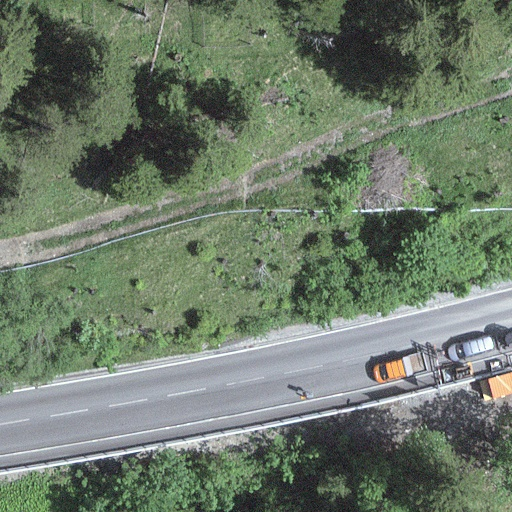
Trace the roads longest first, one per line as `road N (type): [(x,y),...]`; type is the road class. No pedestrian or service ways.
road 1 (track): [(511,79),(118,230),(0,256)]
road 2 (secondary): [(0,427),(395,354),(511,323)]
